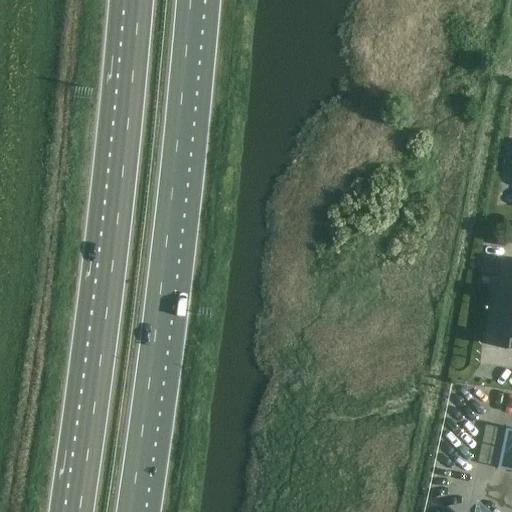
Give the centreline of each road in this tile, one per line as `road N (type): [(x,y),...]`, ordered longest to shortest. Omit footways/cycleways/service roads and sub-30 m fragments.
road 1 (motorway): [(138,0),(77,511)]
road 2 (motorway): [(130,511),(189,0)]
